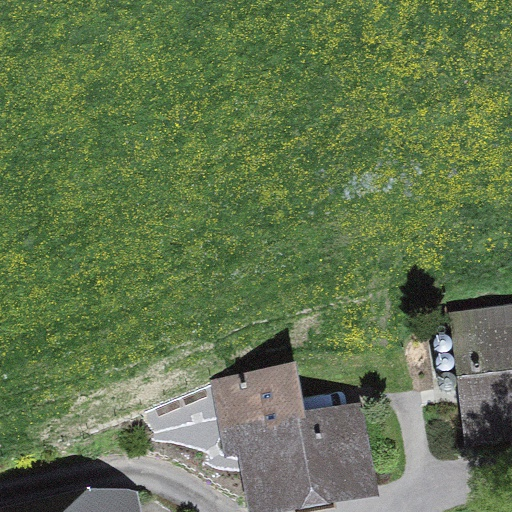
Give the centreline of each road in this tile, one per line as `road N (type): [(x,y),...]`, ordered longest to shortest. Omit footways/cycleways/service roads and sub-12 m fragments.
road 1 (unclassified): [(0,496),(125,471),(168,480),(223,511)]
road 2 (track): [(511,473),(384,511)]
